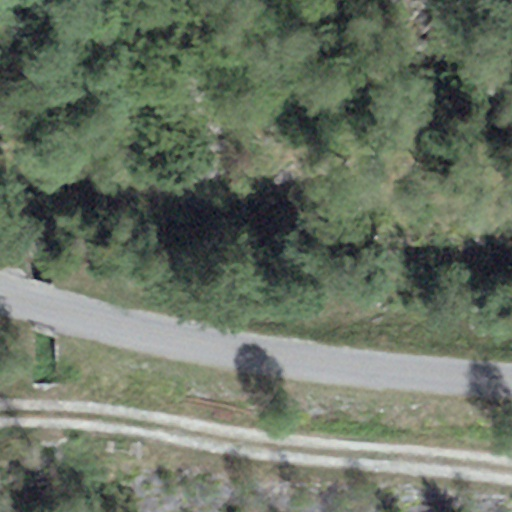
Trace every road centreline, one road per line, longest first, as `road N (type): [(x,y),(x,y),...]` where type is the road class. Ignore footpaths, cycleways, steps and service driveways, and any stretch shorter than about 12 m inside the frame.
road 1 (unclassified): [(511,382),(233,354),(0,294)]
road 2 (track): [(0,413),(56,412),(511,473)]
